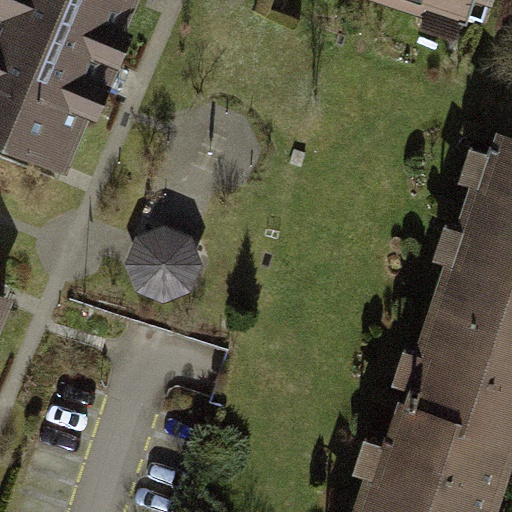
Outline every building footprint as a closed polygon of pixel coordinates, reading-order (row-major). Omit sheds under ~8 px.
[(0,0),(0,143),(76,172),(139,0),(0,0)] [(371,0),(462,29),(471,0),(371,0)] [(511,135),(501,132),(412,402),(511,434),(511,135)] [(215,279),(199,220),(132,238),(149,297),(215,279)] [(403,399),(365,511),(489,511),(511,443),(511,434),(412,402),(403,399)]
